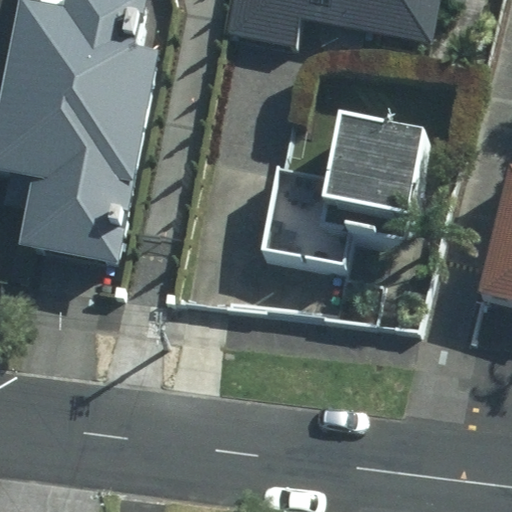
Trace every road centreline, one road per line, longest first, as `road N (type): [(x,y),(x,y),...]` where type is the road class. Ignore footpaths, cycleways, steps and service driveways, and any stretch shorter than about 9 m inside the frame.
road 1 (residential): [(0,418),(511,480)]
road 2 (unknown): [(416,469),(511,85)]
